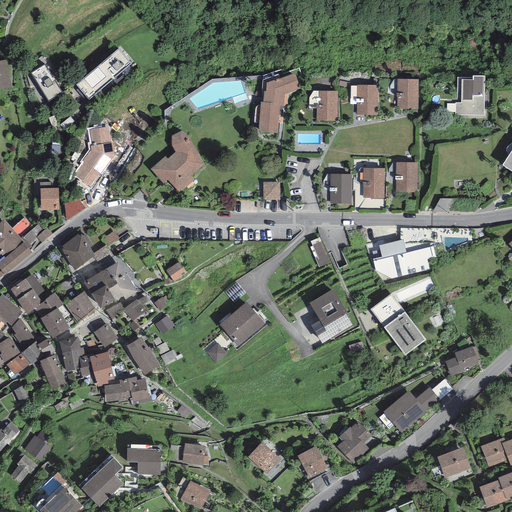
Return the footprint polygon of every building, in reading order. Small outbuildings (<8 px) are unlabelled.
[(118,49),(76,85),(89,100),(130,64),(118,49)] [(0,90),(12,88),(7,60),(0,60),(0,90)] [(45,64),(31,73),(49,102),(63,93),(45,64)] [(301,90),(294,73),(279,79),(279,78),(266,83),(266,91),(264,91),(263,93),(263,102),(260,102),(260,105),(259,123),(258,132),(277,133),(280,107),(284,107),(287,107),(288,95),(301,90)] [(266,83),(279,78),(278,75),(263,80),(261,93),(263,93),(264,91),(266,91),(266,83)] [(484,76),(473,76),(473,78),(472,80),(462,80),(461,103),(457,103),(456,103),(455,115),(484,115),(484,76)] [(472,80),(473,78),(457,77),(457,103),(461,103),(462,80),(472,80)] [(418,79),(397,79),(397,109),(418,110),(418,79)] [(378,85),(357,85),(357,86),(356,104),(356,115),(378,115),(378,85)] [(318,109),(318,91),(313,91),(309,98),(309,108),(316,109),(318,109)] [(338,91),(318,91),(318,109),(316,109),(316,121),(338,121),(338,91)] [(108,127),(89,130),(92,146),(90,147),(91,150),(83,161),(84,162),(74,176),(90,187),(115,156),(112,143),(110,143),(108,127)] [(171,146),(175,152),(167,159),(165,156),(150,169),(163,184),(167,180),(179,193),(194,180),(191,176),(204,164),(187,136),(181,131),(171,136),(171,146)] [(511,150),(509,156),(502,165),(511,171),(511,150)] [(417,163),(396,162),(395,192),(417,193),(417,163)] [(384,169),(363,168),(362,198),(384,198),(384,169)] [(351,174),(330,174),(330,204),(351,204),(351,174)] [(264,183),(264,199),(279,199),(279,183),(264,183)] [(58,188),(40,189),(41,211),(59,210),(58,188)] [(68,218),(86,213),(82,199),(64,204),(68,218)] [(453,212),(453,199),(438,199),(438,212),(453,212)] [(3,220),(0,222),(0,271),(4,275),(32,252),(3,220)] [(39,235),(42,242),(51,238),(47,231),(39,235)] [(118,238),(114,232),(106,238),(110,244),(118,238)] [(93,255),(81,236),(62,249),(75,268),(93,255)] [(330,262),(319,237),(311,241),(313,246),(310,247),(319,267),(330,262)] [(403,240),(379,246),(381,257),(372,259),(375,272),(382,281),(431,269),(429,260),(436,258),(433,246),(406,253),(403,240)] [(112,255),(106,246),(94,254),(100,263),(112,255)] [(187,272),(179,261),(166,270),(174,282),(187,272)] [(118,262),(106,269),(122,295),(125,300),(137,292),(118,262)] [(122,295),(106,269),(97,274),(104,286),(106,285),(114,300),(122,295)] [(32,274),(10,289),(18,300),(17,300),(27,314),(35,309),(40,306),(39,305),(48,297),(32,274)] [(104,286),(97,274),(83,283),(91,294),(104,286)] [(246,293),(237,283),(225,292),(234,303),(246,293)] [(104,286),(91,294),(100,309),(114,300),(106,285),(104,286)] [(332,289),(309,303),(320,321),(311,326),(323,345),(353,326),(347,316),(348,316),(332,289)] [(84,291),(65,305),(77,322),(94,309),(84,291)] [(48,297),(39,305),(40,306),(35,309),(40,319),(58,308),(62,305),(63,305),(55,292),(48,297)] [(22,312),(2,294),(0,296),(0,315),(3,318),(11,326),(22,312)] [(390,294),(370,309),(384,327),(383,328),(404,356),(426,340),(405,312),(404,313),(390,294)] [(162,297),(154,303),(159,311),(168,305),(162,297)] [(147,310),(136,299),(123,308),(125,310),(124,312),(133,321),(147,310)] [(120,302),(106,310),(112,320),(124,312),(125,310),(123,308),(120,302)] [(264,323),(246,302),(219,325),(238,346),(264,323)] [(69,314),(62,305),(58,308),(40,319),(52,339),(69,328),(64,319),(69,314)] [(174,326),(167,316),(155,324),(162,335),(174,326)] [(20,318),(11,328),(15,334),(13,335),(24,351),(36,341),(20,318)] [(107,323),(93,333),(105,348),(118,339),(107,323)] [(10,337),(0,342),(0,351),(1,354),(0,354),(4,363),(6,365),(21,353),(10,337)] [(66,372),(80,368),(81,368),(79,358),(84,356),(83,347),(80,348),(77,337),(59,342),(66,372)] [(141,337),(126,345),(132,356),(145,375),(160,365),(141,337)] [(159,337),(153,340),(156,347),(162,344),(159,337)] [(49,338),(38,344),(37,345),(44,356),(55,351),(49,338)] [(24,351),(21,353),(30,364),(32,366),(44,356),(37,345),(38,344),(36,341),(24,351)] [(166,342),(162,344),(156,347),(160,356),(170,351),(166,342)] [(227,354),(218,343),(206,353),(216,363),(227,354)] [(472,346),(454,353),(456,357),(445,361),(450,376),(465,371),(464,369),(478,363),(477,360),(480,359),(475,346),(473,347),(472,346)] [(173,350),(170,351),(160,356),(164,364),(176,358),(173,350)] [(108,352),(90,357),(94,374),(97,387),(103,386),(102,385),(108,384),(107,381),(114,379),(108,352)] [(21,353),(6,365),(15,376),(30,364),(21,353)] [(55,355),(40,361),(52,390),(66,385),(55,355)] [(89,355),(84,356),(79,358),(81,368),(80,368),(82,377),(94,374),(90,357),(89,355)] [(120,384),(104,386),(105,402),(129,399),(131,406),(152,401),(150,396),(148,396),(144,379),(137,380),(136,377),(119,380),(120,384)] [(444,379),(431,390),(439,400),(452,390),(444,379)] [(408,391),(383,412),(401,433),(426,412),(425,411),(439,400),(431,390),(429,387),(415,399),(408,391)] [(343,442),(337,446),(353,465),(370,450),(364,443),(371,436),(358,421),(350,428),(339,437),(343,442)] [(0,451),(19,430),(10,422),(3,430),(1,429),(0,429),(0,451)] [(49,434),(42,429),(37,437),(34,435),(24,450),(41,462),(51,447),(46,444),(52,436),(49,434)] [(502,443),(505,442),(504,437),(481,446),(489,467),(508,460),(502,443)] [(511,439),(505,442),(502,443),(508,460),(511,466),(511,465),(511,439)] [(280,459),(262,442),(248,457),(266,474),(280,459)] [(206,446),(185,443),(184,444),(182,463),(203,466),(203,464),(207,464),(208,456),(204,456),(206,446)] [(316,446),(297,456),(309,478),(327,468),(316,446)] [(463,447),(437,457),(445,478),(471,468),(463,447)] [(161,449),(127,448),(126,462),(138,462),(137,474),(160,475),(161,449)] [(40,468),(24,455),(16,464),(18,466),(10,476),(20,483),(28,473),(33,476),(40,468)] [(122,467),(113,458),(81,489),(99,507),(123,483),(115,475),(122,467)] [(511,472),(498,477),(498,480),(506,499),(510,497),(511,496),(511,472)] [(210,491),(190,480),(180,499),(200,510),(210,491)] [(510,500),(510,497),(506,499),(498,480),(479,487),(487,509),(510,500)] [(64,489),(41,511),(74,511),(80,506),(64,489)]
